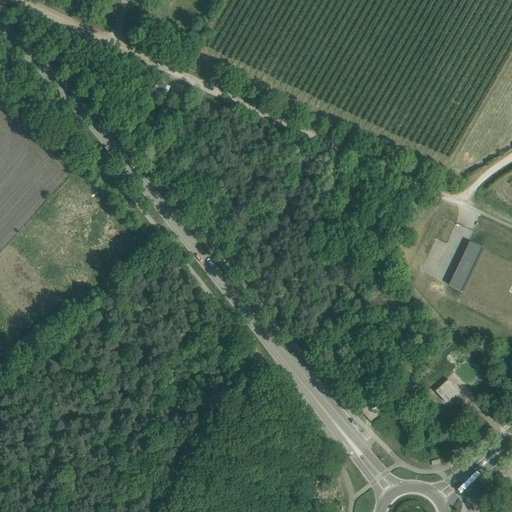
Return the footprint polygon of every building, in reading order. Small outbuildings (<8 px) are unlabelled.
[(169,87),(157,82),(153,90),(165,96),(169,87)] [(511,261),(471,242),(450,285),(511,316),(511,261)] [(465,386),(477,376),(466,364),(455,374),(465,386)] [(405,379),(387,392),(393,402),(412,388),(405,379)] [(447,403),(459,391),(449,380),(436,391),(447,403)]
